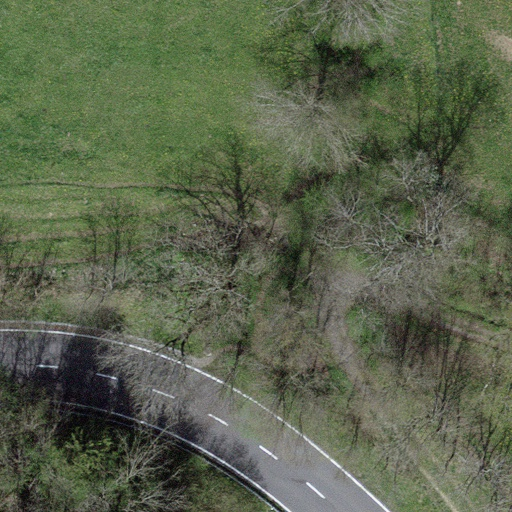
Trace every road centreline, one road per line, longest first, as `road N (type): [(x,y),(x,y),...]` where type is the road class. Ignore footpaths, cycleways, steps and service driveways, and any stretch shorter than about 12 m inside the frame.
road 1 (tertiary): [(0,360),(105,373),(190,399),(255,438),(340,511)]
road 2 (track): [(423,511),(348,399),(322,287)]
